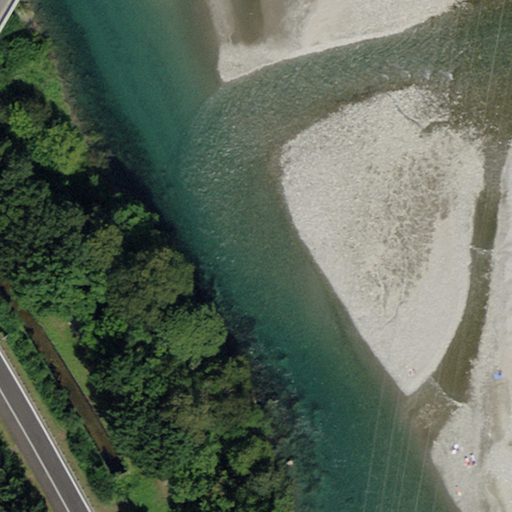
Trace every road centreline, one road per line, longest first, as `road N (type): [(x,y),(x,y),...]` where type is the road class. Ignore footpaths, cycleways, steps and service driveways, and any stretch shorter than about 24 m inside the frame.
road 1 (track): [(168,511),(117,395),(0,230)]
road 2 (motorway): [(0,372),(78,511)]
